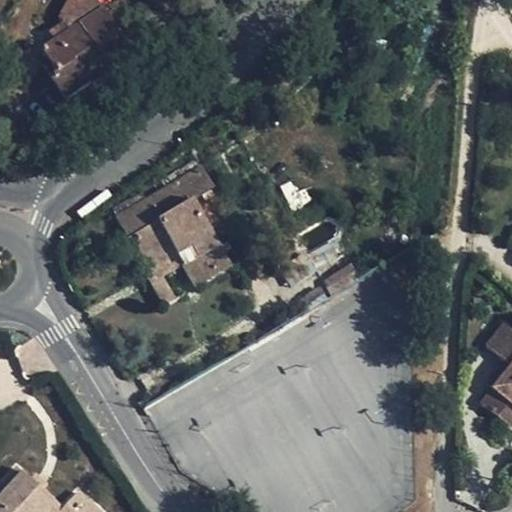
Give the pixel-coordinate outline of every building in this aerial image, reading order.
[(62,9),(57,17),(62,24),(68,33),(55,42),(36,56),(64,99),(131,56),(102,11),(94,0),(65,0),(62,9)] [(94,0),(102,11),(118,0),(94,0)] [(48,33),(55,42),(68,33),(62,24),(48,33)] [(116,216),(129,238),(191,202),(212,190),(199,167),(116,216)] [(196,258),(183,265),(196,288),(230,268),(191,202),(129,238),(125,240),(145,275),(190,249),(196,258)] [(307,258),(293,233),(275,243),(290,267),(307,258)] [(151,285),(162,278),(183,265),(196,258),(190,249),(145,275),(151,285)] [(370,274),(389,262),(382,250),(362,263),(370,274)] [(175,300),(162,278),(151,285),(163,307),(175,300)] [(310,310),(333,296),(327,287),(324,288),(304,301),(310,310)] [(511,331),(504,325),(484,349),(503,365),(508,370),(493,389),(480,404),(501,422),(511,408),(511,331)] [(508,370),(503,365),(487,384),(493,389),(508,370)] [(511,428),(511,408),(501,422),(511,430),(511,428)] [(18,468),(0,488),(0,511),(47,511),(50,510),(52,511),(102,511),(105,509),(81,490),(65,508),(18,468)] [(483,482),(480,479),(477,479),(474,480),(471,482),(470,483),(469,487),(470,491),(472,494),(477,496),(481,494),(485,490),(485,485),(483,482)]
